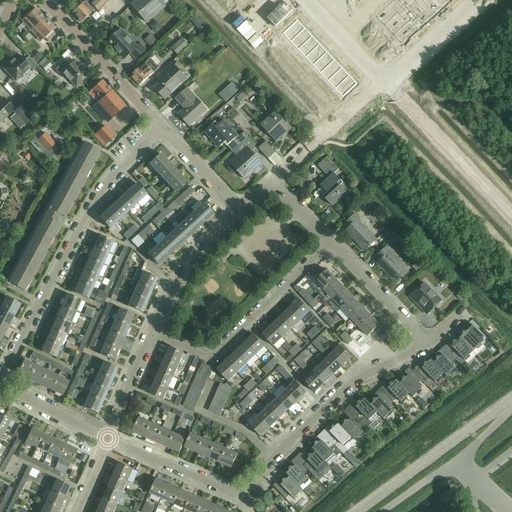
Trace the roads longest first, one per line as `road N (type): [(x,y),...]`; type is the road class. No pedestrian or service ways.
road 1 (residential): [(424,347),(356,380),(234,494),(107,439)]
road 2 (residential): [(162,130),(93,200),(0,377)]
road 3 (residential): [(153,334),(211,356),(330,243)]
road 4 (tertiary): [(356,511),(511,398)]
road 5 (residential): [(386,80),(511,215)]
road 6 (residential): [(162,130),(42,0)]
road 7 (residential): [(272,182),(386,80)]
road 8 (residential): [(153,334),(187,265),(238,212)]
road 9 (residential): [(424,347),(330,243)]
